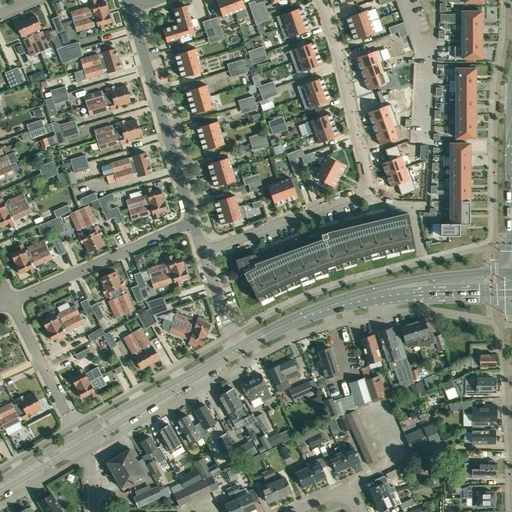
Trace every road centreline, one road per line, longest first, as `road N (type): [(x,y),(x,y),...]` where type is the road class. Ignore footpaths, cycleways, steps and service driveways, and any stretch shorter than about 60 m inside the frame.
road 1 (residential): [(202,252),(369,190),(319,0)]
road 2 (residential): [(190,222),(129,9)]
road 3 (residential): [(10,302),(190,222)]
road 4 (secondary): [(511,270),(409,280),(320,309)]
road 5 (secondary): [(320,309),(511,294)]
road 6 (secondary): [(79,440),(236,352)]
road 7 (residential): [(65,413),(10,302)]
